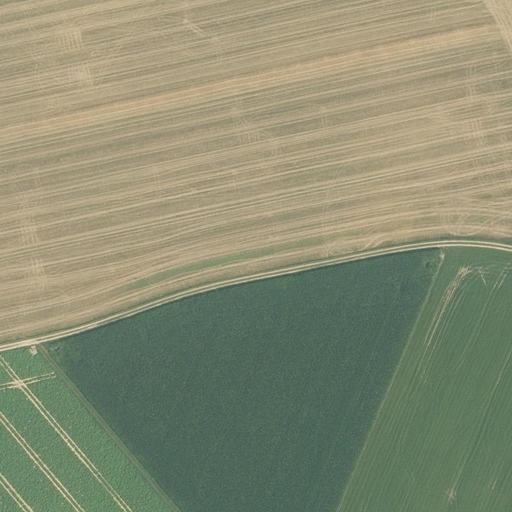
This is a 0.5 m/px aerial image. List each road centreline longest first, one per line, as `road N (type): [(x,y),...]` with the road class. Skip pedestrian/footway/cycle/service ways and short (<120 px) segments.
road 1 (track): [(511,250),(443,243),(315,266),(201,289),(36,342)]
road 2 (track): [(179,511),(36,342),(0,349)]
